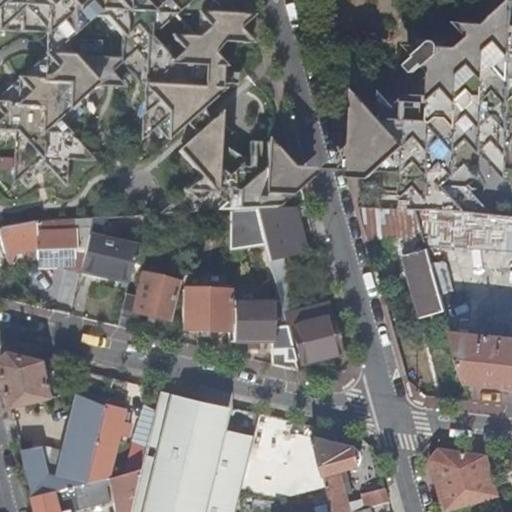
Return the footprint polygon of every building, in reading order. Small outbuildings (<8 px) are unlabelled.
[(0,0),(0,25),(45,29),(44,53),(0,91),(0,128),(14,129),(13,180),(40,156),(92,159),(58,120),(97,84),(121,85),(110,72),(120,63),(142,87),(140,139),(155,126),(167,138),(221,89),(195,88),(197,63),(222,65),(213,52),(225,41),(250,42),(239,29),(251,17),(235,0),(0,0)] [(355,139),(342,150),(347,167),(403,170),(402,207),(415,208),(450,209),(492,213),(466,183),(477,172),(479,155),(484,155),(503,175),(510,78),(511,77),(511,2),(487,23),(464,22),(474,36),(461,47),(409,44),(418,54),(408,63),(415,70),(425,62),(433,71),(381,117),(357,91),(355,139)] [(300,185),(295,169),(290,169),(266,142),(265,168),(216,164),(218,114),(178,149),(201,175),(158,213),(165,215),(175,214),(195,212),(194,215),(219,212),(228,212),(238,211),(258,211),(275,206),(300,185)] [(297,203),(258,211),(265,244),(268,262),(282,259),(307,254),(297,203)] [(402,207),(358,206),(360,214),(368,240),(422,233),(415,208),(402,207)] [(450,209),(415,208),(422,233),(424,241),(511,247),(511,215),(492,213),(450,209)] [(265,244),(258,211),(238,211),(228,212),(228,250),(265,244)] [(195,212),(175,214),(174,222),(192,224),(194,215),(195,212)] [(100,231),(103,218),(90,219),(90,220),(79,269),(89,271),(92,277),(127,286),(136,245),(121,242),(122,236),(114,234),(113,239),(110,239),(112,226),(107,225),(105,233),(100,231)] [(36,226),(0,229),(0,245),(3,253),(31,253),(29,245),(36,245),(37,252),(66,251),(63,267),(79,271),(79,269),(90,220),(81,221),(79,229),(36,232),(36,226)] [(422,315),(443,309),(441,301),(426,248),(405,254),(422,315)] [(295,313),(282,259),(268,262),(278,302),(281,315),(288,314),(295,313)] [(170,322),(179,283),(142,274),(136,296),(125,294),(118,326),(131,329),(136,313),(170,322)] [(228,332),(228,290),(182,288),(180,330),(228,332)] [(270,363),(295,370),(286,335),(281,315),(278,302),(232,301),(231,341),(269,341),(270,363)] [(281,315),(286,335),(291,333),(299,364),(338,354),(329,316),(307,322),(304,310),(295,313),(288,314),(281,315)] [(464,384),(511,387),(511,339),(503,338),(450,333),(464,384)] [(62,378),(59,364),(13,352),(1,364),(12,408),(54,397),(51,381),(62,378)] [(176,392),(163,389),(149,445),(143,470),(132,511),(209,511),(230,429),(170,414),(176,392)] [(33,446),(23,448),(34,495),(87,483),(107,406),(109,398),(81,391),(58,479),(41,473),(33,446)] [(237,407),(176,392),(170,414),(230,429),(237,407)] [(126,410),(107,406),(87,483),(108,478),(109,478),(120,433),(129,435),(130,429),(128,424),(123,423),(126,410)] [(235,511),(255,435),(230,429),(209,511),(235,511)] [(356,447),(316,437),(329,494),(333,511),(351,511),(341,471),(359,466),(363,461),(361,453),(356,447)] [(143,470),(149,445),(132,441),(124,474),(143,470)] [(445,511),(499,496),(488,455),(440,448),(429,460),(443,511),(445,511)] [(132,511),(143,470),(124,474),(113,477),(120,511),(132,511)] [(87,483),(34,495),(38,511),(72,511),(71,505),(112,495),(108,478),(87,483)] [(390,502),(386,488),(372,491),(374,501),(369,503),(370,507),(390,502)] [(282,506),(283,511),(333,511),(329,494),(282,506)]
